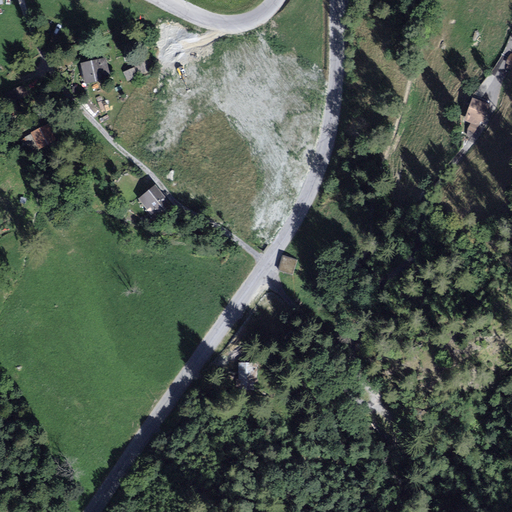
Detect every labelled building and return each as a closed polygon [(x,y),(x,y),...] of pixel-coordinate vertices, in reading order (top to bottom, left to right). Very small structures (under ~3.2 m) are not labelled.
[(133,62),(136,75),(153,70),(150,58),(133,62)] [(102,60),(78,64),(82,85),(106,81),(102,60)] [(133,68),(123,72),(127,82),(137,78),(133,68)] [(19,88),(6,96),(13,108),(26,100),(19,88)] [(491,105),(470,100),(464,125),(484,130),(491,105)] [(42,127),(23,140),(32,155),(52,142),(42,127)] [(165,203),(152,188),(137,201),(150,216),(165,203)] [(297,263),(283,259),(279,272),(294,276),(297,263)] [(251,367),(236,367),(236,385),(251,385),(251,367)]
